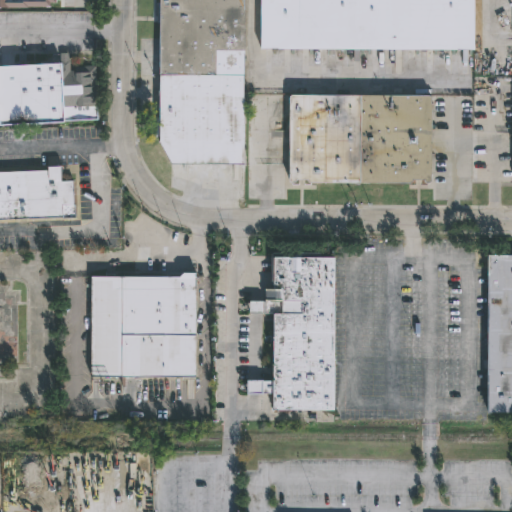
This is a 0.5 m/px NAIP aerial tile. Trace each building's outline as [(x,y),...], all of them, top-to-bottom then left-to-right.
[(0,0),(0,11),(57,13),(56,0),(0,0)] [(238,0),(237,165),(165,163),(154,142),(154,0),(238,0)] [(470,0),(470,50),(257,48),(257,0),(470,0)] [(67,54),(69,70),(76,70),(76,66),(93,66),(94,106),(60,106),(60,122),(0,124),(0,65),(59,63),(58,53),(67,53),(67,54)] [(426,174),(425,181),(420,181),(420,179),(408,179),(406,182),(305,183),(302,179),(291,180),(291,181),(286,181),(285,179),(285,96),(287,94),(424,95),(427,96),(426,174)] [(62,166),(63,181),(74,180),(75,217),(63,218),(62,217),(0,219),(0,170),(48,169),(48,166),(62,166)] [(511,254),(486,254),(487,413),(511,413),(511,254)] [(335,257),(335,411),(272,411),(272,396),(247,396),(247,382),(273,382),(274,314),(250,315),(249,301),(272,301),(273,256),(335,257)] [(134,377),(134,395),(117,395),(117,378),(86,378),(87,277),(174,277),(178,273),(191,273),(192,377),(134,377)]
